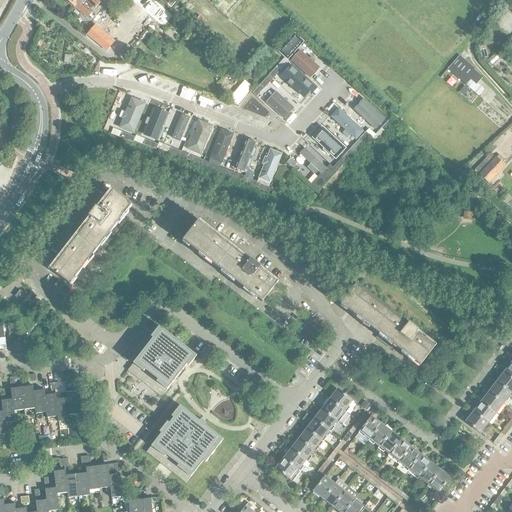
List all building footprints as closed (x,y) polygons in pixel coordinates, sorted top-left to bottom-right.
[(66,0),(74,6),(75,6),(88,17),(93,10),(91,9),(93,7),(95,9),(100,2),(98,0),(66,0)] [(150,0),(130,0),(162,27),(170,17),(150,0)] [(106,48),(114,40),(95,23),(88,32),(106,48)] [(283,55),(285,57),(287,59),(303,42),(294,34),(278,52),(282,55),(283,55)] [(321,70),(301,52),(292,62),(311,80),(321,70)] [(472,90),(482,78),(474,70),(475,69),(460,56),(448,69),(472,90)] [(273,79),(289,61),(287,59),(285,57),(268,75),(269,75),(273,79)] [(282,74),(277,79),(298,99),(303,93),(282,74)] [(273,79),(269,75),(268,75),(252,93),(257,97),(273,79)] [(244,81),(228,101),(238,105),(252,87),(244,81)] [(277,92),(266,104),(285,121),(296,110),(277,92)] [(147,103),(132,98),(120,129),(134,135),(147,103)] [(387,121),(363,99),(353,110),(377,132),(387,121)] [(340,111),(332,119),(356,142),(364,133),(340,111)] [(165,117),(156,113),(146,136),(155,140),(165,117)] [(190,118),(181,115),(171,139),(180,143),(190,118)] [(377,142),(393,124),(389,120),(372,138),(377,142)] [(214,127),(199,121),(187,151),(202,157),(214,127)] [(113,128),(111,133),(120,137),(133,143),(134,141),(135,137),(113,128)] [(236,136),(222,130),(209,160),(223,165),(236,136)] [(346,149),(327,132),(321,138),(340,155),(346,149)] [(354,153),(370,136),(366,132),(349,150),(354,153)] [(135,137),(134,141),(143,144),(156,150),(157,148),(158,144),(136,135),(135,137)] [(256,145),(248,141),(236,171),(245,175),(256,145)] [(158,144),(157,148),(169,152),(169,153),(179,157),(181,152),(159,142),(158,144)] [(487,149),(491,153),(496,147),(493,144),(487,149)] [(306,150),(300,157),(322,177),(329,170),(306,150)] [(337,171),(354,153),(349,150),(333,167),(337,171)] [(283,156),(271,151),(260,181),(272,186),(283,156)] [(202,166),(204,161),(203,160),(181,152),(179,157),(191,161),(191,162),(202,166)] [(500,154),(496,158),(491,153),(475,170),(476,170),(474,172),(478,176),(480,174),(488,182),(505,166),(502,163),(505,160),(500,154)] [(224,175),(226,170),(226,169),(204,161),(202,166),(213,170),(213,171),(224,175)] [(325,184),(337,171),(333,167),(321,181),(325,184)] [(473,180),(464,169),(460,172),(461,181),(460,182),(463,186),(473,180)] [(246,184),(248,179),(248,178),(226,170),(224,175),(235,179),(235,180),(246,184)] [(270,187),(260,183),(248,179),(246,184),(258,188),(258,189),(268,193),(270,187)] [(320,189),(325,185),(321,181),(317,186),(320,189)] [(92,219),(52,270),(70,285),(132,206),(113,191),(100,209),(97,207),(89,217),(92,219)] [(261,267),(252,260),(251,260),(249,262),(197,222),(183,241),(262,303),(277,284),(259,270),(261,267)] [(413,369),(427,351),(409,337),(411,334),(402,326),(399,329),(348,289),(333,308),(413,369)] [(22,302),(27,296),(20,290),(15,296),(22,302)] [(152,339),(127,371),(161,397),(186,365),(188,366),(196,356),(158,327),(150,337),(152,339)] [(511,393),(511,378),(504,372),(496,382),(511,393)] [(504,404),(511,394),(511,393),(496,382),(489,391),(504,404)] [(33,391),(34,391),(33,385),(32,386),(22,387),(25,410),(35,408),(36,408),(33,391)] [(14,411),(15,411),(25,410),(22,387),(12,389),(12,388),(11,388),(12,399),(13,399),(14,411)] [(45,395),(45,389),(44,390),(34,391),(33,391),(36,408),(35,408),(36,414),(37,414),(47,412),(45,395)] [(349,406),(353,401),(337,389),(329,399),(347,413),(350,407),(349,406)] [(80,414),(77,391),(67,393),(67,392),(66,392),(67,398),(69,415),(70,415),(80,414)] [(497,413),(504,404),(489,391),(481,401),(497,413)] [(56,399),(57,399),(56,393),(55,394),(45,395),(47,412),(47,418),(48,418),(58,416),(56,399)] [(70,421),(70,415),(69,415),(67,398),(57,399),(56,399),(58,416),(59,422),(70,420),(70,421)] [(16,422),(15,411),(14,411),(13,399),(12,399),(2,400),(3,411),(5,423),(15,422),(16,422)] [(346,413),(347,413),(329,399),(322,409),(339,422),(343,417),(341,416),(345,411),(346,413)] [(489,423),(497,413),(481,401),(473,411),(489,423)] [(179,407),(170,418),(172,419),(168,425),(166,423),(158,433),(160,435),(145,454),(185,484),(202,462),(204,464),(222,440),(203,426),(202,427),(197,423),(198,421),(179,407)] [(339,423),(339,422),(322,409),(314,419),(331,432),(335,427),(334,426),(337,421),(339,423)] [(361,424),(369,414),(365,411),(357,421),(361,424)] [(481,433),(489,423),(473,411),(466,421),(481,433)] [(369,441),(382,424),(372,416),(359,433),(364,437),(365,436),(369,439),(368,440),(369,441)] [(331,432),(314,419),(306,429),(324,442),(327,437),(326,436),(329,431),(331,432)] [(353,433),(361,424),(357,421),(350,431),(353,433)] [(505,435),(511,426),(511,425),(509,423),(501,433),(505,435)] [(379,449),(392,431),(382,424),(369,441),(373,444),(374,443),(379,446),(378,448),(379,449)] [(323,442),(324,442),(306,429),(298,439),(314,451),(316,452),(320,446),(319,445),(322,441),(323,442)] [(345,443),(353,433),(350,431),(342,441),(345,443)] [(388,456),(402,439),(392,431),(379,449),(383,452),(385,451),(389,454),(388,456)] [(497,446),(505,435),(501,433),(493,443),(497,446)] [(310,456),(314,451),(298,439),(291,448),(308,462),(312,457),(310,456)] [(398,464),(412,447),(402,439),(388,456),(393,460),(394,458),(399,462),(398,463),(398,464)] [(338,453),(345,443),(342,441),(334,451),(338,453)] [(408,471),(421,454),(412,447),(398,464),(403,467),(404,466),(409,470),(408,471)] [(306,461),(308,462),(291,448),(283,458),(300,472),(305,466),(303,465),(306,461)] [(354,460),(357,457),(346,449),(344,452),(354,460)] [(330,463),(338,453),(334,451),(326,461),(330,463)] [(418,479),(431,462),(421,454),(408,471),(413,475),(414,474),(419,477),(417,479),(418,479)] [(348,467),(351,463),(341,455),(339,459),(348,467)] [(364,468),(366,464),(357,457),(354,460),(364,468)] [(300,472),(283,458),(275,468),(293,482),(297,476),(295,475),(299,471),(300,472)] [(322,473),(330,463),(326,461),(319,470),(322,473)] [(427,486),(441,469),(431,462),(418,479),(422,483),(424,481),(428,485),(427,486)] [(358,474),(361,471),(351,463),(348,467),(358,474)] [(110,475),(108,464),(108,465),(98,466),(97,466),(100,489),(101,489),(100,489),(111,487),(109,475),(110,475)] [(373,475),(376,472),(366,464),(364,468),(373,475)] [(100,489),(97,466),(87,467),(86,467),(87,473),(89,490),(90,490),(100,489)] [(434,489),(439,493),(451,477),(441,469),(427,486),(432,490),(434,489)] [(66,475),(65,470),(55,471),(54,471),(56,488),(57,494),(68,493),(66,475)] [(315,483),(322,473),(319,470),(311,480),(315,483)] [(368,482),(371,478),(361,471),(358,474),(368,482)] [(383,483),(386,479),(376,472),(373,475),(383,483)] [(90,496),(90,490),(89,490),(87,473),(77,474),(76,474),(79,497),(80,497),(90,495),(90,496)] [(123,497),(121,475),(120,473),(119,474),(110,475),(109,475),(111,487),(112,498),(113,498),(123,497)] [(79,497),(76,474),(66,475),(68,493),(68,498),(69,498),(79,497)] [(335,484),(325,476),(313,492),(323,499),(335,484)] [(378,489),(381,486),(371,478),(368,482),(378,489)] [(393,490),(396,487),(386,479),(383,483),(393,490)] [(307,493),(315,483),(311,480),(303,490),(307,493)] [(332,507),(348,487),(338,480),(335,484),(323,499),(332,507)] [(504,497),(511,487),(508,484),(500,494),(504,497)] [(388,497),(390,494),(381,486),(378,489),(388,497)] [(338,511),(344,511),(354,499),(358,495),(348,487),(332,507),(338,511)] [(403,498),(405,495),(396,487),(393,490),(403,498)] [(60,511),(57,494),(56,488),(46,489),(46,488),(45,489),(47,500),(48,511),(49,511),(59,510),(59,511),(60,511)] [(388,497),(398,505),(401,502),(390,494),(388,497)] [(496,507),(504,497),(500,494),(493,504),(496,507)] [(412,506),(415,502),(405,495),(403,498),(412,506)] [(152,499),(152,498),(128,501),(128,502),(129,502),(130,511),(129,511),(130,511),(153,509),(151,499),(152,499)] [(360,511),(364,507),(354,499),(344,511),(360,511)] [(48,511),(49,511),(48,511),(47,500),(37,501),(36,501),(37,511),(38,511),(37,511),(48,511)] [(412,506),(420,511),(424,511),(426,510),(415,502),(412,506)] [(15,511),(16,509),(15,503),(14,503),(14,504),(4,505),(4,511),(15,511)]
